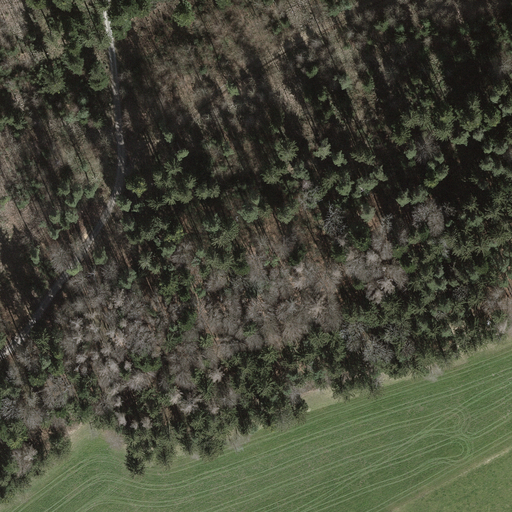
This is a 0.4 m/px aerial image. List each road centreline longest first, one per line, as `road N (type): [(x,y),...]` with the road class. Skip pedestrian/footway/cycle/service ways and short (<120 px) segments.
road 1 (track): [(0,354),(60,287),(107,212),(120,166),(111,0)]
road 2 (track): [(120,166),(247,71),(374,0)]
